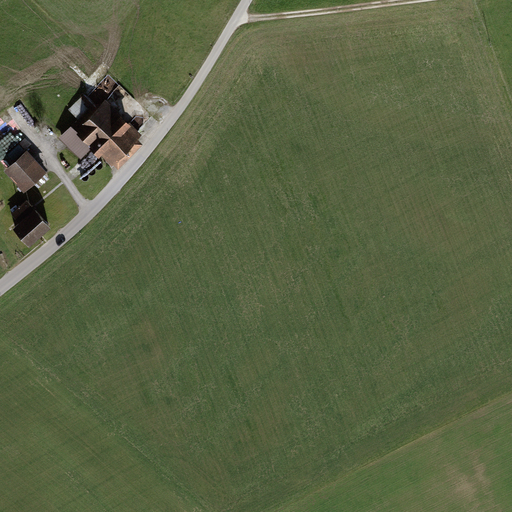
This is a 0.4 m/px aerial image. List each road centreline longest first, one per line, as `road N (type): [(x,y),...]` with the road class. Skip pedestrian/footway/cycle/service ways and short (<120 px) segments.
road 1 (unclassified): [(0,293),(135,169),(249,0)]
road 2 (track): [(237,22),(417,0)]
